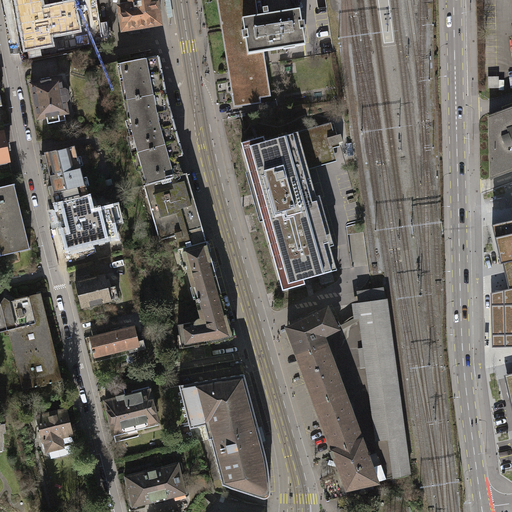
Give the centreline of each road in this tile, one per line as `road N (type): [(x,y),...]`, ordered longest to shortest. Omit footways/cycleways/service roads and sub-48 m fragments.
road 1 (residential): [(115,511),(26,152),(0,8)]
road 2 (primary): [(453,0),(462,350),(483,509)]
road 3 (tertiary): [(181,0),(214,181),(293,465)]
